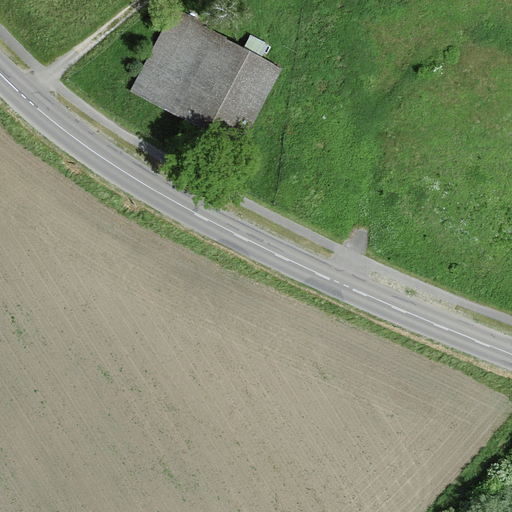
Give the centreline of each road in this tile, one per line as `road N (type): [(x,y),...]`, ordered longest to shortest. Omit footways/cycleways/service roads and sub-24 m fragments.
road 1 (secondary): [(0,73),(90,150),(164,196),(290,261),(511,353)]
road 2 (track): [(22,95),(150,0)]
